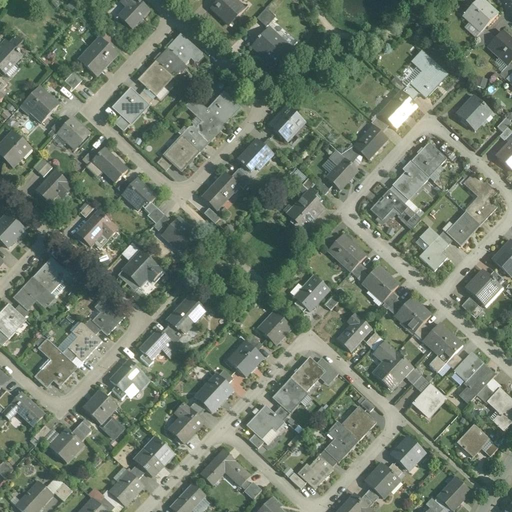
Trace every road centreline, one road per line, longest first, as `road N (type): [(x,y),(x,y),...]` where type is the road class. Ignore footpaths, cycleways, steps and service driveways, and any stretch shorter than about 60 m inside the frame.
road 1 (residential): [(173,17),(266,101),(179,196),(100,123),(100,96)]
road 2 (residential): [(223,429),(309,335),(397,418),(323,501),(294,499)]
road 3 (residential): [(52,229),(128,295),(137,331),(60,407),(0,354)]
road 4 (residential): [(511,196),(430,122),(348,210),(358,225)]
